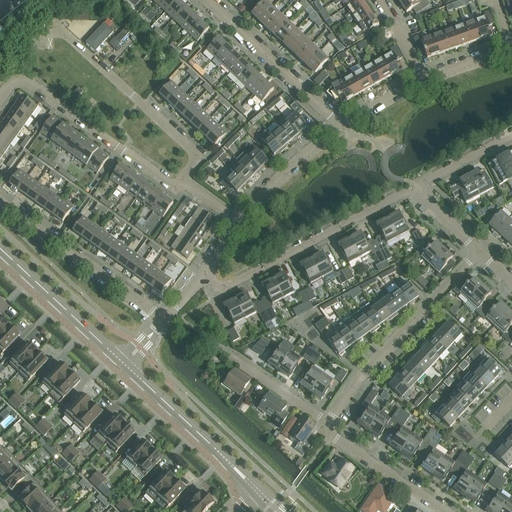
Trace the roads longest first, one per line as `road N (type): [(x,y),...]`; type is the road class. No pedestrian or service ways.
road 1 (residential): [(181,182),(196,158),(62,31),(30,34),(0,2)]
road 2 (residential): [(201,276),(221,289),(414,188)]
road 3 (residential): [(0,98),(17,78),(177,188),(181,182)]
road 4 (residential): [(327,423),(477,252)]
road 5 (residential): [(163,319),(0,203)]
road 6 (residential): [(339,126),(204,0)]
road 7 (tertiary): [(254,489),(122,363)]
road 8 (tertiary): [(122,363),(0,248)]
road 9 (residential): [(442,511),(329,435),(327,423)]
road 10 (residential): [(238,222),(339,126)]
